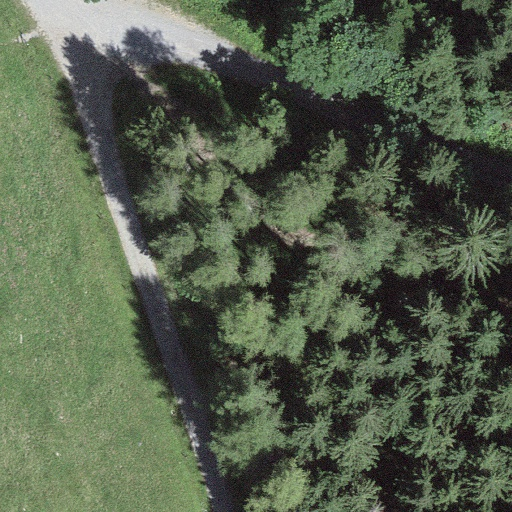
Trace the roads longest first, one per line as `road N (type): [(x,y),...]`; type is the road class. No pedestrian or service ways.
road 1 (track): [(221,511),(59,18)]
road 2 (track): [(511,177),(299,97),(201,49),(115,36),(69,44)]
